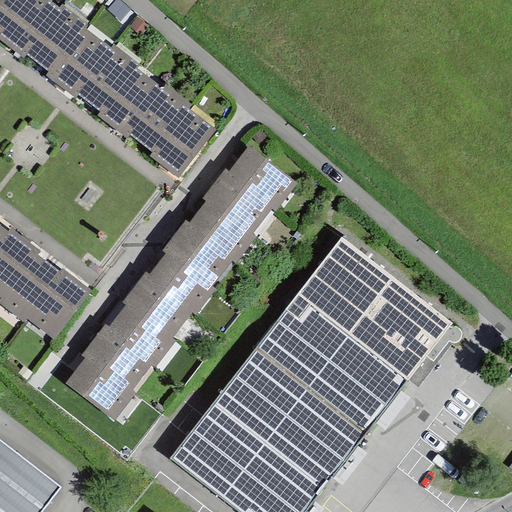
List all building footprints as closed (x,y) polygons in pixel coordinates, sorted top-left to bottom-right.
[(19,0),(0,26),(0,42),(21,58),(24,54),(22,52),(59,8),(47,0),(19,0)] [(0,0),(0,26),(19,0),(0,0)] [(62,5),(59,8),(22,52),(24,54),(47,73),(83,27),(86,25),(62,5)] [(110,49),(83,27),(47,73),(44,76),(74,100),(77,96),(74,93),(110,49)] [(113,45),(110,49),(74,93),(77,96),(98,113),(134,67),(137,65),(113,45)] [(160,87),(134,67),(98,113),(96,116),(125,138),(128,135),(163,90),(162,89),(160,87)] [(164,85),(162,89),(163,90),(128,135),(150,152),(184,108),(187,110),(191,105),(164,85)] [(187,110),(184,108),(150,152),(148,156),(176,179),(215,131),(187,110)] [(248,147),(227,174),(271,208),(275,211),(295,184),(248,147)] [(252,234),(271,208),(227,174),(223,169),(201,199),(205,202),(208,199),(252,234)] [(256,237),(252,234),(208,199),(205,202),(188,223),(187,225),(232,259),(236,263),(256,237)] [(184,220),(161,251),(165,254),(210,288),(232,259),(187,225),(188,223),(184,220)] [(6,232),(0,226),(0,244),(8,234),(6,232)] [(9,228),(6,232),(8,234),(0,244),(0,297),(34,254),(36,255),(40,251),(9,228)] [(303,511),(451,324),(342,239),(168,459),(236,511),(303,511)] [(36,255),(34,254),(0,297),(0,305),(23,323),(26,319),(23,317),(58,272),(36,255)] [(191,313),(195,316),(213,291),(210,288),(165,254),(149,275),(146,279),(191,313)] [(61,268),(58,272),(23,317),(26,319),(52,340),(90,291),(61,268)] [(146,279),(149,275),(145,272),(121,303),(125,306),(170,341),(172,338),(191,313),(146,279)] [(176,341),(172,338),(170,341),(125,306),(108,327),(106,331),(151,365),(154,368),(176,341)] [(106,331),(108,327),(104,324),(81,355),(84,358),(130,393),(132,390),(151,365),(106,331)] [(130,393),(84,358),(64,384),(113,421),(135,393),(132,390),(130,393)] [(0,511),(40,511),(60,487),(0,442),(0,511)]
